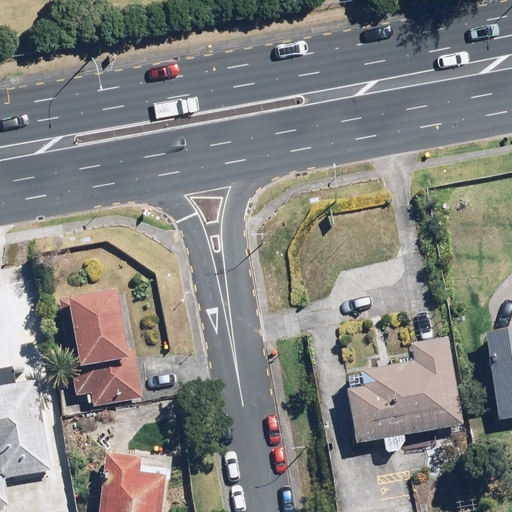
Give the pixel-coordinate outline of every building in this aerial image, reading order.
[(123,290),(63,301),(81,408),(142,398),(135,359),(123,290)] [(501,418),(511,416),(511,330),(489,334),(501,418)] [(357,443),(385,438),(388,454),(410,450),(407,434),(468,424),(453,339),(415,345),(418,363),(345,376),(357,443)] [(39,381),(0,386),(0,510),(11,509),(7,477),(53,470),(39,381)] [(146,458),(110,453),(103,511),(164,511),(169,475),(144,472),(146,458)]
